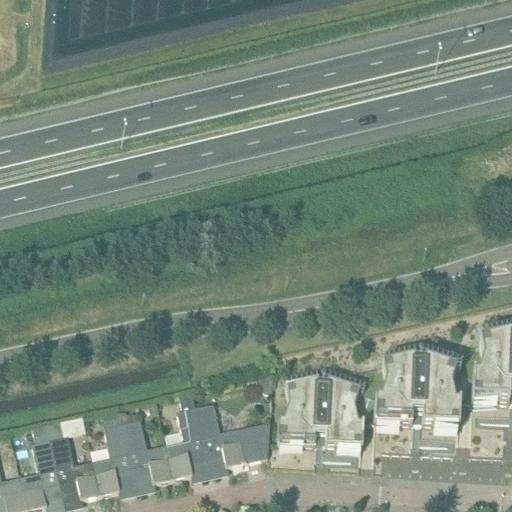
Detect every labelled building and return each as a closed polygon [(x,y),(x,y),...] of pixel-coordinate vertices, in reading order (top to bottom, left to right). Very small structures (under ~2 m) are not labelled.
[(511,341),(478,348),(482,366),(477,382),(473,382),(473,380),(472,380),(471,407),(508,409),(509,398),(511,398),(511,349),(511,350),(511,342),(511,341)] [(414,363),(381,370),(385,387),(380,404),(376,404),(376,402),(375,402),(374,429),(411,430),(412,419),(421,420),(421,431),(458,432),(460,406),(458,406),(458,407),(454,407),(451,390),(456,373),(424,363),(423,364),(423,372),(414,371),(414,364),(414,363)] [(354,411),(359,395),(327,385),(326,386),(326,393),(317,393),(317,385),(317,384),(284,391),(288,409),(283,425),(279,425),(279,423),(278,423),(276,450),(314,452),(314,441),(324,441),(324,452),(361,454),(363,427),(361,427),(361,429),(358,429),(354,411)] [(164,450),(172,484),(198,478),(195,469),(206,466),(194,413),(191,397),(178,400),(182,416),(176,417),(182,446),(164,450)] [(212,409),(194,413),(206,466),(217,464),(219,474),(267,463),(269,427),(219,438),(212,409)] [(118,413),(101,417),(105,433),(122,429),(119,419),(118,413)] [(133,416),(119,419),(122,429),(135,426),(133,416)] [(135,426),(122,429),(133,482),(144,480),(146,490),(154,488),(172,484),(164,450),(146,454),(140,425),(135,426)] [(73,506),(99,500),(92,466),(74,470),(67,441),(63,442),(59,426),(45,429),(61,498),(71,496),(73,506)] [(19,482),(25,511),(45,511),(52,510),(50,501),(61,498),(45,429),(31,432),(35,448),(31,449),(37,478),(19,482)] [(110,462),(92,466),(99,500),(117,496),(125,494),(123,485),(133,482),(122,429),(105,433),(104,433),(110,462)] [(0,481),(0,511),(25,511),(19,482),(1,486),(0,481)]
